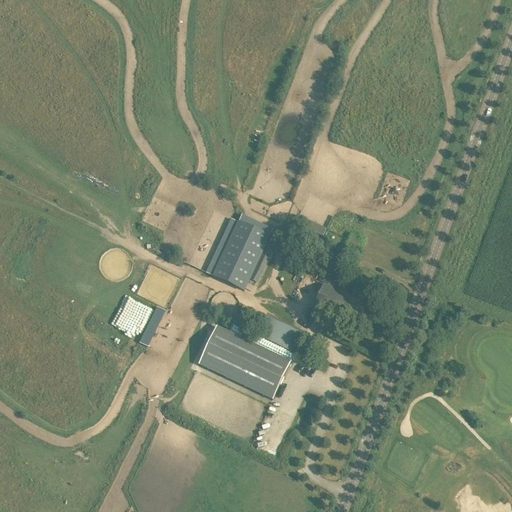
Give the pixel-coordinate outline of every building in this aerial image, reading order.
[(301,229),(322,239),(327,228),(306,219),(301,229)] [(238,223),(213,277),(244,292),(269,237),(238,223)] [(319,281),(328,285),(333,273),(324,269),(319,281)] [(350,299),(352,295),(350,294),(349,296),(324,285),(315,306),(358,325),(366,306),(350,299)] [(156,307),(139,343),(148,347),(165,311),(156,307)] [(257,335),(295,354),(304,336),(266,317),(257,335)] [(291,363),(217,328),(199,366),(273,401),(291,363)]
